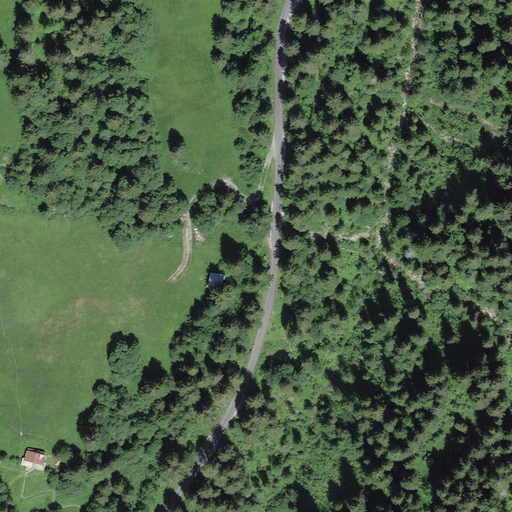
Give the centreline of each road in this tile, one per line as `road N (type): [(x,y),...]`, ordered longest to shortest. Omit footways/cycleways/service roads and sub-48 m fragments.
road 1 (unclassified): [(289,0),(280,28),(264,328),(234,405),(163,511)]
road 2 (track): [(276,157),(254,198),(218,188),(194,200),(186,261),(172,277)]
